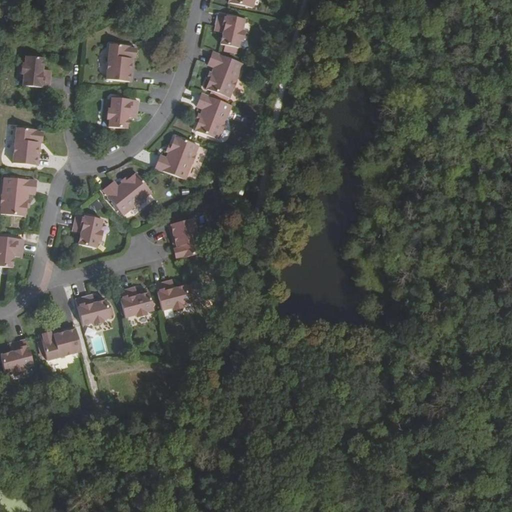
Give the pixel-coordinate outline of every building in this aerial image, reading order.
[(253,9),(254,0),(229,0),(229,4),(253,9)] [(243,22),(217,15),(214,29),(220,30),(219,34),(222,35),(220,46),(237,50),(243,22)] [(133,49),(109,47),(106,82),(130,85),(131,66),(129,66),(129,62),(132,63),(132,60),(134,60),(135,53),(133,53),(133,49)] [(242,65),(212,54),(207,66),(214,69),(212,76),(209,82),(206,90),(228,99),(242,65)] [(43,65),(26,63),(22,92),(48,95),(50,82),(44,81),(45,77),(42,76),(43,65)] [(218,142),(232,108),(202,97),(196,109),(203,112),(198,124),(194,132),(218,142)] [(135,102),(109,99),(106,129),(125,130),(126,118),(128,119),(129,114),(135,114),(135,102)] [(38,135),(15,133),(10,168),(34,172),(37,154),(33,153),(34,149),(37,150),(38,147),(40,147),(41,140),(38,139),(38,135)] [(159,159),(154,172),(183,183),(190,167),(191,168),(195,157),(194,157),(197,150),(175,140),(171,149),(169,155),(166,161),(159,159)] [(113,184),(102,193),(121,218),(152,195),(137,174),(128,182),(123,186),(117,190),(113,184)] [(37,187),(5,183),(0,217),(0,220),(26,223),(27,213),(28,206),(28,200),(35,200),(37,187)] [(80,220),(77,220),(74,233),(79,235),(78,239),(82,240),(80,250),(98,253),(103,226),(80,221),(80,220)] [(191,223),(167,231),(172,250),(174,250),(175,253),(173,254),(173,256),(172,257),(174,263),(175,263),(175,265),(199,257),(191,223)] [(22,247),(0,244),(0,274),(10,276),(12,263),(14,264),(15,259),(21,260),(22,247)] [(166,288),(154,293),(161,317),(189,309),(184,292),(173,295),(173,293),(168,294),(166,288)] [(130,296),(117,300),(123,325),(153,317),(148,300),(137,303),(136,300),(132,302),(130,296)] [(88,304),(75,309),(81,334),(92,330),(95,332),(102,330),(103,327),(110,325),(110,324),(107,314),(106,308),(95,311),(94,308),(90,309),(88,304)] [(50,342),(47,343),(46,341),(39,343),(40,345),(38,346),(45,370),(80,359),(74,335),(53,341),(54,343),(50,345),(50,342)] [(10,349),(27,347),(27,341),(9,343),(10,349)] [(11,360),(0,362),(0,367),(4,380),(31,373),(25,347),(13,350),(14,356),(10,357),(11,360)]
